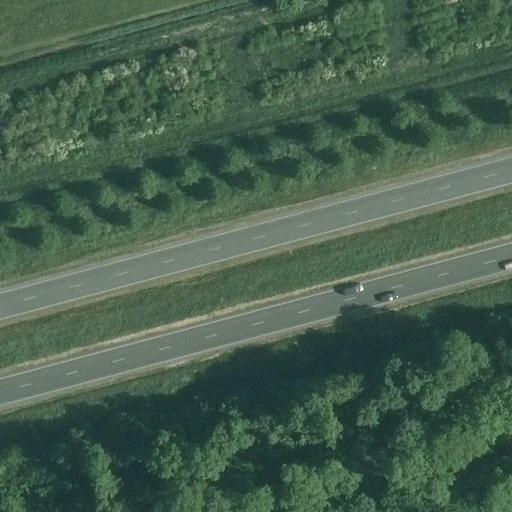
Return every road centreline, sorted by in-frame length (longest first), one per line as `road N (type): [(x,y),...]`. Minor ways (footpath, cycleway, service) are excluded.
road 1 (trunk): [(511,173),(0,311)]
road 2 (trunk): [(0,394),(511,258)]
